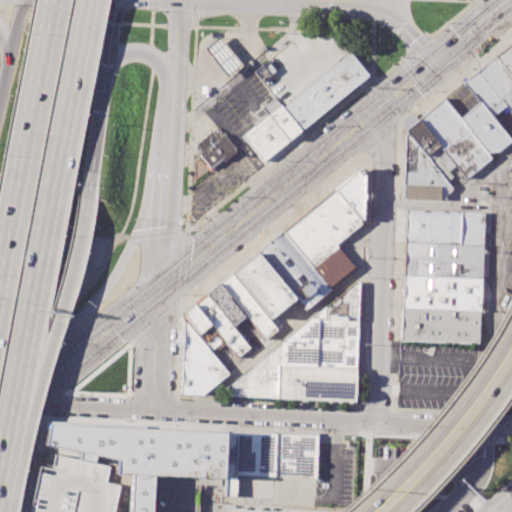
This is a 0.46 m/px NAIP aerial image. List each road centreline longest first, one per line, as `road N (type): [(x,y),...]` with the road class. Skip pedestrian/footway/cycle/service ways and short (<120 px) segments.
road 1 (secondary): [(510,0),(0,414)]
road 2 (motorway): [(3,445),(88,0)]
road 3 (residential): [(178,0),(151,409)]
road 4 (residential): [(384,104),(375,419)]
road 5 (residential): [(170,148),(108,284),(82,315),(0,361)]
road 6 (motorway): [(51,0),(0,263)]
road 7 (motorway): [(3,445),(48,355),(89,194)]
road 8 (residential): [(375,419),(151,409)]
road 9 (motorway): [(89,194),(115,0)]
road 10 (secondary): [(375,511),(494,378)]
road 11 (residential): [(511,426),(375,419)]
road 12 (residential): [(21,395),(151,409)]
